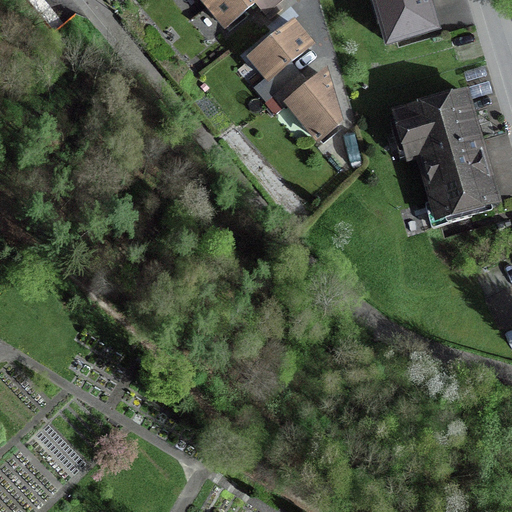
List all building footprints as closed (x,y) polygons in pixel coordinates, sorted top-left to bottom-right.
[(200,0),(207,7),(224,29),(259,0),(200,0)] [(374,0),(387,45),(433,32),(424,0),(374,0)] [(250,60),(268,82),(289,65),(309,48),(291,26),(250,60)] [(287,106),(317,142),(338,125),(324,79),(315,82),(308,88),(299,76),(272,98),(282,111),(287,106)] [(407,161),(418,158),(436,221),(496,203),(464,95),(394,116),(407,161)]
